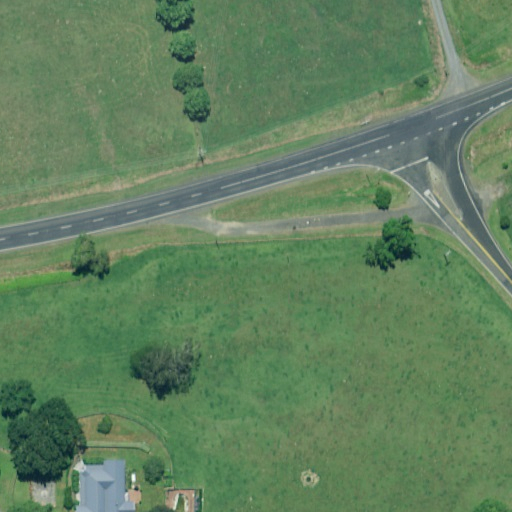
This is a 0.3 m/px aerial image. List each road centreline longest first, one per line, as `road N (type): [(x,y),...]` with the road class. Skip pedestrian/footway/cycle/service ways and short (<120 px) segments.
road 1 (unclassified): [(417,128),(197,195),(0,242)]
road 2 (unclassified): [(417,128),(456,214),(511,280)]
